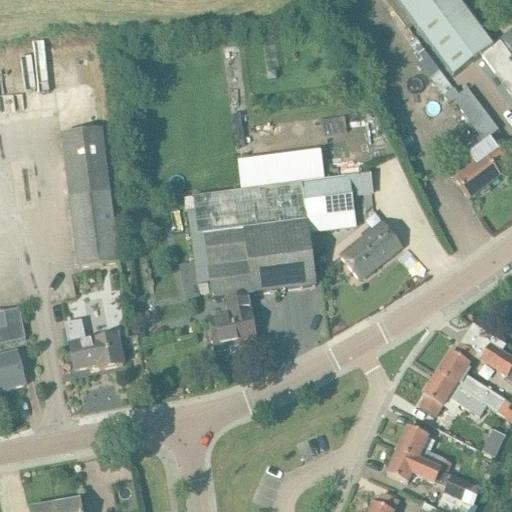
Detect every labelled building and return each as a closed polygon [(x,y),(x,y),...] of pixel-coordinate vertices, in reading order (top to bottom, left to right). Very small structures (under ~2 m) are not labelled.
[(395,0),(453,78),(493,49),(457,0),(395,0)] [(406,27),(399,32),(405,40),(412,35),(406,27)] [(511,31),(500,40),(511,56),(511,31)] [(415,39),(408,44),(415,53),(421,47),(415,39)] [(511,59),(500,44),(483,57),(511,95),(511,59)] [(462,85),(454,91),(458,97),(466,91),(462,85)] [(472,128),(484,121),(488,127),(491,125),(466,91),(458,97),(452,101),(472,128)] [(511,98),(510,96),(502,102),(506,107),(511,102),(511,98)] [(79,272),(119,265),(103,131),(61,138),(79,272)] [(477,166),(454,183),(469,203),(501,180),(500,179),(511,169),(511,166),(491,139),(469,155),(477,166)] [(347,179),(186,200),(187,214),(197,287),(210,285),(212,302),(226,300),(230,318),(210,322),(209,320),(195,324),(199,341),(212,338),(215,353),(238,349),(237,344),(256,340),(247,297),(315,288),(308,235),(354,229),(351,209),(350,200),(374,197),(371,177),(347,179)] [(382,225),(340,259),(359,283),(401,249),(382,225)] [(9,348),(27,345),(21,311),(3,314),(9,348)] [(69,347),(70,353),(74,373),(99,368),(100,372),(123,367),(117,337),(85,344),(81,324),(65,327),(70,347),(69,347)] [(498,416),(506,403),(464,377),(470,367),(469,367),(475,356),(460,347),(454,357),(451,355),(437,376),(456,389),(472,399),(487,409),(498,416)] [(511,385),(511,362),(490,348),(481,362),(506,378),(505,381),(511,385)] [(0,393),(26,387),(21,368),(17,355),(0,359),(0,393)] [(456,389),(437,376),(423,398),(426,400),(420,410),(435,419),(442,409),(442,410),(449,400),(480,420),(487,409),(472,399),(456,389)] [(416,463),(427,439),(408,430),(397,454),(416,463)] [(483,455),(494,461),(500,447),(489,442),(483,455)] [(452,455),(475,466),(480,455),(457,445),(452,455)] [(416,463),(397,454),(387,477),(406,486),(411,475),(446,492),(438,510),(442,511),(475,511),(477,508),(478,509),(483,493),(447,477),(435,471),(416,463)] [(435,471),(447,477),(451,467),(439,461),(435,471)] [(111,511),(107,474),(93,475),(97,511),(111,511)] [(438,511),(425,506),(422,511),(394,511),(398,504),(382,497),(377,508),(373,506),(370,511),(438,511)] [(53,511),(81,511),(80,503),(53,508),(53,511)]
